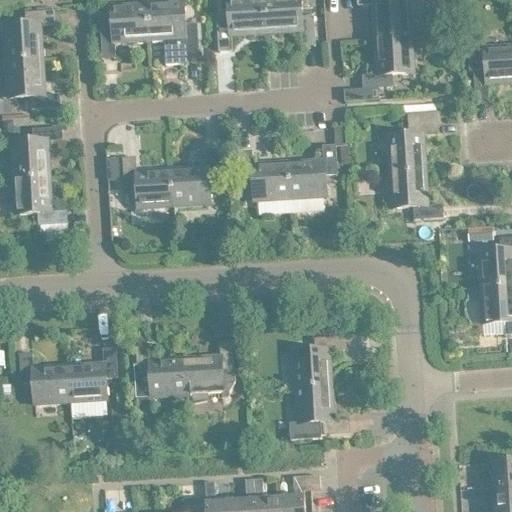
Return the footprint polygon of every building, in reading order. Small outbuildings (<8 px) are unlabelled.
[(267,34),(264,0),(235,0),(229,0),(230,22),(218,23),(220,52),(232,52),(231,37),(254,35),(254,36),(264,36),(264,35),(267,34)] [(300,0),(264,0),(267,34),(269,34),(269,35),(279,35),(279,34),(302,32),(303,47),(316,46),(314,17),(302,18),(300,0)] [(375,38),(375,40),(412,38),(410,2),(388,4),(387,0),(358,0),(358,6),(373,5),(375,28),(374,28),(374,38),(375,38)] [(148,5),(150,42),(153,41),(153,42),(163,42),(163,41),(167,41),(167,48),(165,48),(166,66),(188,64),(187,63),(186,54),(200,54),(198,24),(185,25),(184,3),(148,5)] [(148,42),(150,42),(148,5),(112,8),(114,29),(101,30),(103,60),(116,59),(115,44),(138,42),(138,43),(148,43),(148,42)] [(5,27),(7,63),(43,61),(43,58),(44,58),(43,48),(42,48),(41,26),(56,25),(55,12),(26,13),(27,26),(5,27)] [(412,38),(375,40),(376,43),(374,43),(375,53),(376,53),(377,76),(363,76),(364,101),(380,100),(379,89),(393,88),(392,75),(414,74),(412,38)] [(511,47),(486,49),(486,45),(482,41),(472,41),(468,46),(470,72),(474,72),(476,101),(489,100),(488,85),(511,84),(511,85),(511,84),(511,47)] [(43,61),(7,63),(9,99),(31,97),(32,110),(61,108),(60,95),(45,96),(44,74),(45,74),(44,64),(43,64),(43,61)] [(437,105),(405,107),(405,114),(408,114),(437,112),(437,105)] [(388,138),(390,173),(426,171),(426,169),(427,169),(426,159),(425,159),(424,136),(439,135),(437,112),(408,114),(410,136),(388,138)] [(14,122),(4,122),(4,129),(7,132),(14,132),(14,122)] [(347,127),(335,128),(337,146),(341,145),(348,145),(347,127)] [(12,144),(14,180),(50,177),(50,175),(51,175),(51,165),(50,165),(48,142),(63,141),(62,128),(33,130),(34,142),(12,144)] [(291,164),(289,164),(291,200),(327,198),(326,176),(338,175),(336,146),(323,147),(324,162),(301,163),(301,162),(291,162),(291,164)] [(291,200),(289,164),(286,164),(286,163),(276,163),(276,164),(254,166),(253,151),(240,152),(242,181),(254,180),(256,202),(291,200)] [(175,171),(172,171),(175,207),(211,205),(209,183),(222,182),(220,153),(207,154),(208,169),(185,170),(185,169),(175,170),(175,171)] [(175,207),(172,171),(170,171),(170,170),(160,171),(160,172),(137,173),(136,158),(123,159),(125,188),(138,187),(139,209),(175,207)] [(120,159),(108,160),(109,182),(121,181),(120,159)] [(426,171),(390,173),(392,209),(414,208),(415,220),(444,219),(443,206),(428,206),(427,184),(428,184),(427,174),(426,174),(426,171)] [(50,177),(14,180),(17,215),(38,214),(39,226),(68,224),(68,212),(53,213),(51,190),(52,190),(52,180),(51,180),(50,177)] [(493,228),(469,229),(470,243),(494,242),(493,228)] [(479,253),(482,289),(511,286),(511,238),(500,239),(501,252),(479,253)] [(511,286),(482,289),(484,324),(506,323),(506,336),(511,335),(511,286)] [(294,353),(296,389),(332,387),(332,384),(333,384),(332,374),(331,374),(330,351),(345,350),(344,338),(315,339),(316,352),(294,353)] [(186,360),(188,396),(189,407),(191,407),(191,405),(208,401),(208,395),(223,394),(223,400),(224,400),(224,398),(228,397),(236,383),(233,342),(220,343),(221,358),(198,359),(198,358),(188,359),(188,360),(186,360)] [(152,398),(188,396),(186,360),(183,360),(183,359),(173,360),(173,361),(150,362),(149,347),(137,348),(138,373),(135,373),(137,399),(152,398)] [(72,367),(69,367),(72,403),(107,401),(106,379),(118,378),(116,349),(104,350),(104,365),(82,366),(82,365),(72,366),(72,367)] [(72,403),(69,367),(67,367),(67,366),(56,367),(57,368),(34,369),(33,354),(20,355),(22,384),(34,384),(36,405),(72,403)] [(12,386),(3,386),(3,394),(12,394),(12,386)] [(332,387),(296,389),(298,425),(320,423),(321,436),(350,434),(349,421),(334,422),(333,399),(334,399),(333,389),(332,389),(332,387)] [(119,410),(113,411),(115,455),(133,455),(131,410),(130,396),(118,397),(119,410)] [(511,462),(492,464),(494,489),(511,487),(511,462)] [(295,498),(280,499),(280,511),(305,511),(305,492),(321,491),(320,477),(294,478),(295,498)] [(247,501),(232,502),(232,511),(256,511),(254,480),(246,481),(247,501)] [(263,480),(254,480),(256,511),(280,511),(280,499),(265,500),(263,480)] [(206,483),(207,511),(232,511),(232,502),(217,503),(215,483),(206,483)] [(511,487),(494,489),(494,511),(502,511),(511,511),(511,487)]
